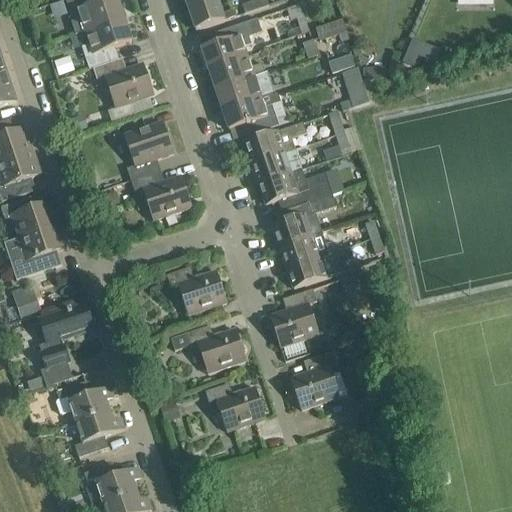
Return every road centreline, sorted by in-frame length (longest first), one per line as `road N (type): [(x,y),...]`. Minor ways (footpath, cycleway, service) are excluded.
road 1 (residential): [(89,273),(0,7)]
road 2 (residential): [(169,511),(89,273)]
road 3 (residential): [(228,229),(153,0)]
road 4 (residential): [(291,443),(228,229)]
road 5 (residential): [(89,273),(228,229)]
